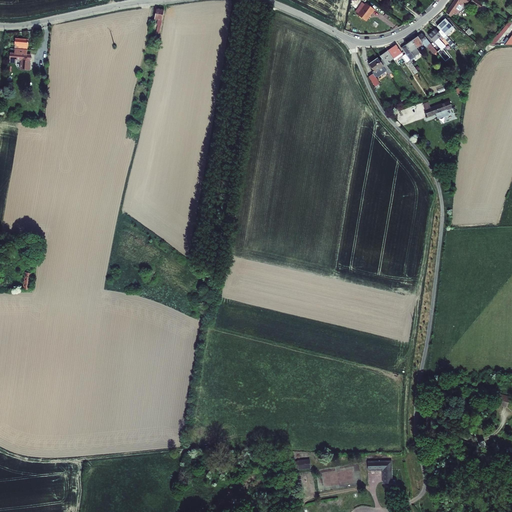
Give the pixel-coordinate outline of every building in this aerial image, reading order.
[(453,0),(446,11),(451,14),(454,10),(455,11),(459,5),(460,6),(463,1),(466,2),(467,0),(453,0)] [(471,0),(471,1),(483,11),(487,7),(478,0),(471,0)] [(375,10),(367,4),(358,15),(367,21),(375,10)] [(167,11),(160,10),(157,21),(161,22),(159,34),(160,36),(162,36),(167,11)] [(445,16),(437,23),(441,27),(438,29),(441,32),(443,34),(449,28),(448,27),(452,23),(445,16)] [(498,35),(502,37),(511,23),(511,21),(510,20),(498,35)] [(440,37),(443,34),(441,32),(438,29),(436,27),(429,33),(442,47),(446,44),(440,37)] [(418,35),(411,40),(416,47),(423,42),(433,54),(437,51),(423,34),(419,36),(418,35)] [(30,39),(18,39),(17,59),(29,60),(29,67),(38,67),(38,56),(30,56),(30,39)] [(411,40),(401,47),(410,60),(414,57),(414,56),(420,52),(417,48),(416,47),(411,40)] [(393,58),(401,52),(395,44),(388,49),(393,58)] [(383,58),(380,61),(384,66),(390,61),(390,60),(393,58),(388,49),(381,54),(383,58)] [(445,61),(449,58),(444,52),(441,55),(445,61)] [(374,71),(369,75),(375,84),(379,81),(375,75),(377,74),(378,75),(386,69),(384,66),(380,61),(378,57),(371,62),(375,68),(373,69),(374,71)] [(415,72),(417,70),(410,60),(408,62),(415,72)] [(429,106),(427,101),(422,103),(426,116),(435,113),(437,117),(447,113),(446,108),(451,106),(448,99),(429,106)] [(312,467),(310,456),(298,457),(298,460),(289,461),(290,470),(312,467)] [(393,482),(393,460),(369,460),(369,469),(383,469),(383,482),(393,482)]
